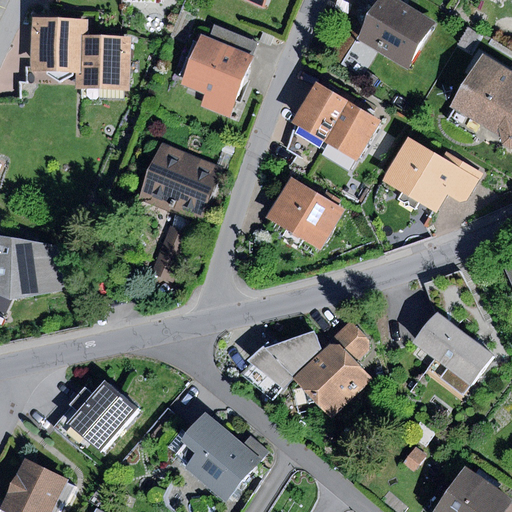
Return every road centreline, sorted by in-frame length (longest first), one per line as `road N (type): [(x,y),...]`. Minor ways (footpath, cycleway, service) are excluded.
road 1 (residential): [(314,0),(220,259),(221,320)]
road 2 (residential): [(221,320),(422,262),(511,221)]
road 3 (residential): [(181,329),(200,371),(368,511)]
road 4 (residential): [(0,370),(181,329)]
